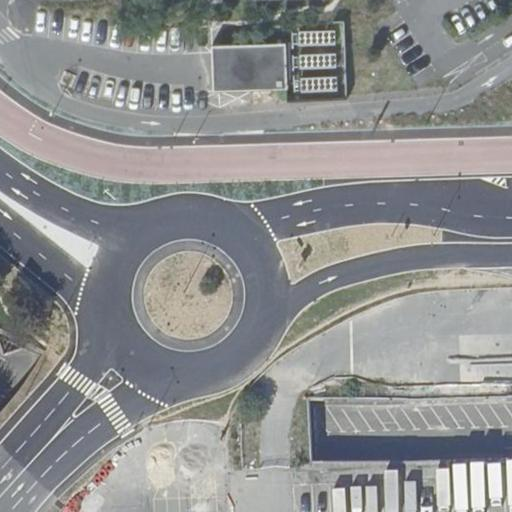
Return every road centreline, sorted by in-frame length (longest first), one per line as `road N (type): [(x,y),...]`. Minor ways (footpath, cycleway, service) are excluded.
road 1 (unclassified): [(0,371),(94,411),(221,436),(511,431)]
road 2 (unclassified): [(511,218),(380,203),(231,227)]
road 3 (unclassified): [(263,319),(352,270),(435,255),(511,255)]
road 4 (unclassified): [(132,234),(63,208),(0,169)]
road 5 (unclassified): [(45,447),(174,375)]
road 6 (unclassified): [(111,327),(45,447)]
road 7 (unclassified): [(0,222),(83,288),(104,295)]
